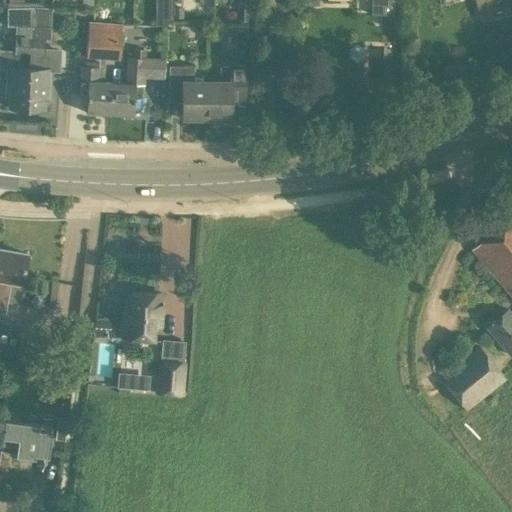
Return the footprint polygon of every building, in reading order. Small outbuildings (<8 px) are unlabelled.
[(370,0),(371,14),(394,14),(393,0),(370,0)] [(495,0),(478,0),(483,14),(498,9),(495,0)] [(26,109),(29,26),(33,26),(33,8),(8,7),(8,23),(18,23),(17,36),(16,51),(0,50),(0,52),(0,65),(7,66),(6,96),(9,96),(9,104),(9,108),(26,109)] [(181,7),(173,7),(173,18),(181,18),(181,7)] [(29,26),(26,109),(45,110),(45,99),(49,99),(50,70),(57,70),(58,50),(43,49),(44,37),(52,38),(53,25),(53,9),(33,8),(33,26),(29,26)] [(98,57),(105,58),(119,58),(121,25),(87,23),(85,57),(98,57)] [(79,80),(103,81),(105,58),(98,57),(98,61),(85,61),(85,66),(80,65),(79,80)] [(124,83),(111,82),(110,82),(108,114),(133,115),(134,98),(142,99),(143,78),(164,79),(165,60),(126,57),(124,83)] [(182,117),(206,117),(206,83),(193,82),(193,64),(168,64),(168,90),(182,90),(182,117)] [(218,83),(206,83),(206,117),(230,117),(230,102),(244,102),(244,65),(218,65),(218,83)] [(110,82),(103,81),(79,80),(78,95),(86,95),(85,112),(108,114),(110,82)] [(511,296),(511,314),(507,309),(486,327),(491,333),(509,354),(511,351),(511,216),(511,215),(472,249),(511,296)] [(179,252),(183,245),(165,234),(153,255),(171,265),(179,252)] [(0,312),(5,313),(7,303),(21,306),(25,281),(21,280),(26,253),(0,248),(0,312)] [(127,296),(125,299),(124,320),(95,319),(93,337),(123,339),(123,336),(152,338),(152,325),(159,325),(160,293),(133,292),(133,296),(127,296)] [(158,391),(180,393),(184,343),(172,342),(170,363),(160,363),(158,391)] [(505,378),(484,352),(479,346),(440,378),(466,410),(505,378)] [(151,390),(153,374),(121,370),(119,386),(151,390)] [(52,426),(5,419),(5,413),(0,445),(16,447),(15,456),(34,459),(35,456),(48,457),(52,426)] [(54,439),(64,440),(67,421),(57,420),(54,439)]
